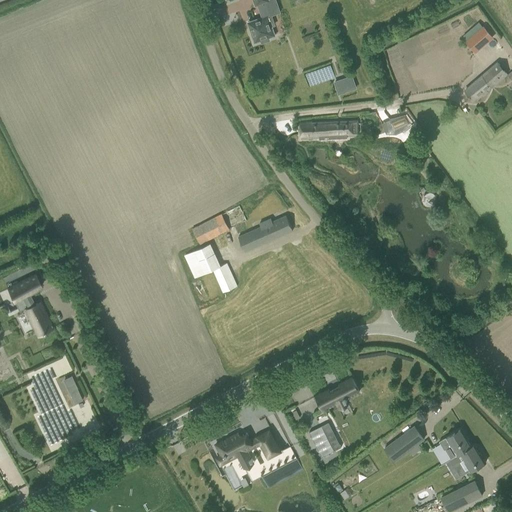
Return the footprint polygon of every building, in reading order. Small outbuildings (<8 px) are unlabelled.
[(252,26),(249,27),(254,43),(261,41),(262,43),(269,40),(268,38),(274,36),(271,26),(274,25),(271,15),(279,13),(274,0),(253,0),(255,6),(258,5),(262,18),(252,21),(253,24),(252,26)] [(475,52),(493,37),(483,26),(466,41),(475,52)] [(507,75),(500,65),(464,91),(473,103),(507,75)] [(309,85),(335,80),(333,67),(306,72),(309,85)] [(351,77),(344,79),(334,83),(338,94),(355,88),(351,77)] [(413,126),(405,115),(388,122),(394,133),(402,130),(403,132),(413,126)] [(331,136),(331,138),(353,137),(352,121),(312,123),(312,122),(300,122),(301,140),(319,139),(319,137),(331,136)] [(423,196),(422,201),(423,204),(425,206),(430,207),(434,207),(434,205),(436,207),(436,206),(437,205),(437,203),(437,202),(437,201),(436,200),(436,199),(436,197),(435,196),(435,195),(433,194),(431,193),(429,192),(426,193),(423,196)] [(199,244),(229,230),(222,215),(192,230),(199,244)] [(245,252),(272,240),(271,238),(277,236),(278,237),(293,231),(286,216),(272,222),(271,219),(259,224),(261,227),(238,237),(245,252)] [(210,244),(185,255),(195,277),(213,269),(221,266),(210,244)] [(213,269),(223,292),(237,286),(227,264),(221,266),(213,269)] [(35,274),(7,288),(13,300),(15,300),(20,310),(25,308),(38,335),(52,328),(39,301),(35,303),(30,293),(41,287),(35,274)] [(329,389),(317,395),(321,403),(320,403),(324,411),(337,403),(340,408),(348,404),(346,400),(347,400),(347,399),(359,392),(352,378),(339,384),(339,385),(329,390),(329,389)] [(74,403),(82,399),(76,388),(69,391),(74,403)] [(322,425),(309,432),(322,456),(335,450),(322,425)] [(424,439),(415,426),(384,448),(394,461),(424,439)] [(451,459),(473,446),(472,445),(462,428),(439,442),(444,450),(445,450),(451,459)] [(237,433),(215,444),(222,456),(216,459),(222,471),(232,466),(243,488),(297,460),(290,447),(281,452),(269,430),(257,437),(251,440),(247,433),(239,437),(237,433)] [(472,445),(473,446),(451,459),(451,460),(450,460),(454,466),(460,462),(467,472),(470,470),(471,471),(486,462),(475,444),(472,445)] [(482,495),(475,481),(441,497),(449,511),(482,495)]
